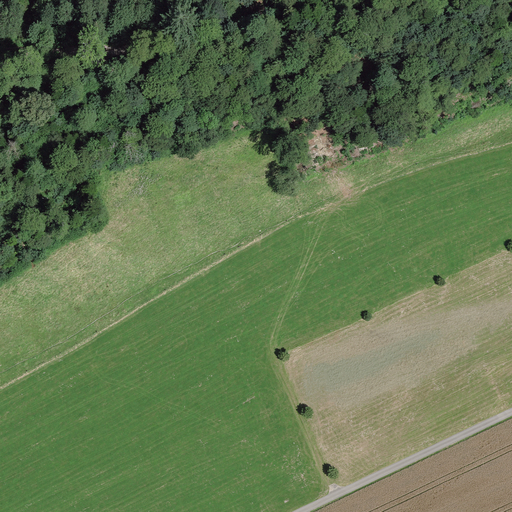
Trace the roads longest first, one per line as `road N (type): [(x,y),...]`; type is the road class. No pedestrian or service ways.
road 1 (track): [(312,0),(176,45),(0,51)]
road 2 (track): [(0,9),(111,49),(0,110)]
road 3 (track): [(281,365),(337,496)]
